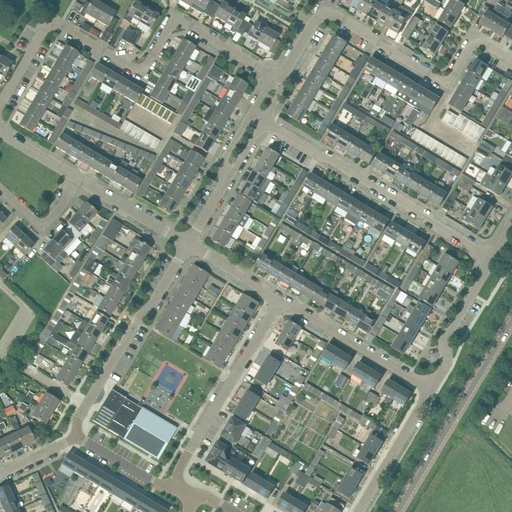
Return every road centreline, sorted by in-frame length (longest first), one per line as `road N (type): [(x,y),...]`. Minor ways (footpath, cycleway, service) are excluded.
road 1 (residential): [(42,28),(47,21),(133,69),(145,68),(170,25),(180,22),(274,77)]
road 2 (residential): [(491,257),(263,121)]
road 3 (tertiary): [(397,511),(511,318)]
road 4 (residential): [(77,435),(85,405),(188,245)]
road 5 (residential): [(174,490),(281,300)]
road 6 (residential): [(511,62),(482,43),(469,45),(452,78),(440,82),(342,22)]
road 7 (residential): [(281,300),(430,389)]
road 8 (residential): [(430,389),(446,364),(442,340),(491,257)]
road 9 (residential): [(358,511),(430,389)]
road 10 (residential): [(76,177),(188,245)]
